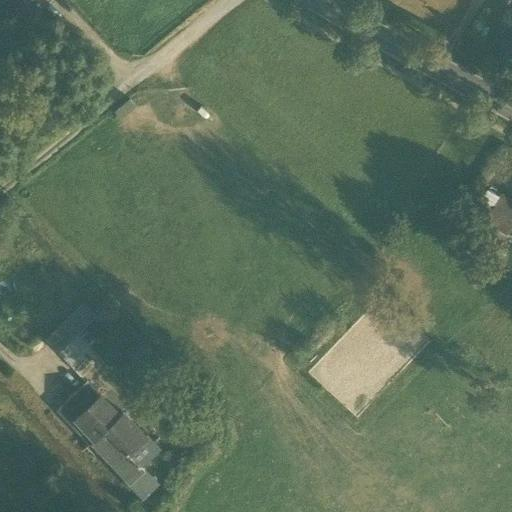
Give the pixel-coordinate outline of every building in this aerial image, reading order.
[(129,98),(113,112),(121,120),(137,107),(129,98)] [(473,214),(485,221),(499,196),(486,189),(473,214)] [(485,221),(507,233),(511,224),(511,203),(499,196),(485,221)] [(65,319),(78,332),(96,314),(82,301),(65,319)] [(45,339),(58,352),(77,334),(78,332),(65,319),(45,339)] [(58,352),(70,365),(82,353),(89,346),(77,334),(58,352)] [(82,353),(70,365),(83,378),(94,366),(82,353)] [(130,483),(134,479),(132,476),(142,467),(141,466),(140,466),(138,464),(138,465),(128,454),(146,437),(123,413),(119,417),(88,383),(60,411),(91,444),(92,443),(130,483)] [(141,466),(142,467),(159,450),(146,437),(128,454),(138,465),(138,464),(140,466),(141,466)] [(144,469),(142,467),(132,476),(134,479),(144,469)] [(134,479),(130,483),(144,498),(158,484),(144,469),(134,479)]
